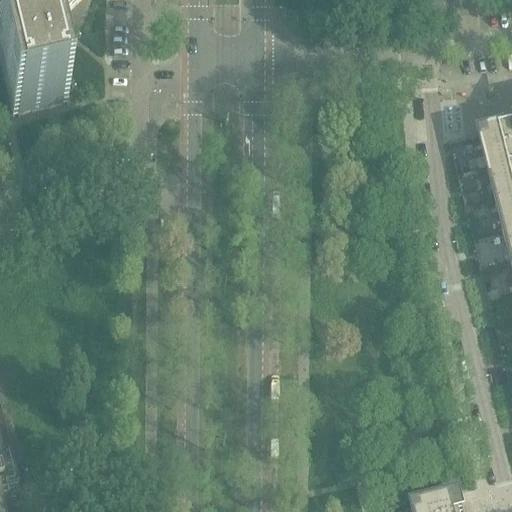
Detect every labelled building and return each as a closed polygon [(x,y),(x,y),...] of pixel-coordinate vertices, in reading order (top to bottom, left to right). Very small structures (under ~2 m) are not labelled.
[(63,18),(81,0),(0,0),(0,69),(12,119),(67,106),(53,50),(68,47),(73,29),(63,18)] [(511,131),(479,140),(511,272),(511,131)] [(450,426),(426,433),(433,460),(457,453),(450,426)] [(0,511),(0,504),(15,501),(10,479),(9,479),(0,441),(0,511)] [(463,511),(460,500),(412,511),(463,511)]
